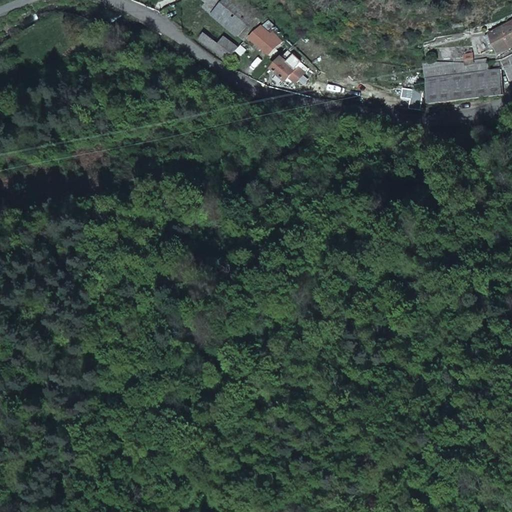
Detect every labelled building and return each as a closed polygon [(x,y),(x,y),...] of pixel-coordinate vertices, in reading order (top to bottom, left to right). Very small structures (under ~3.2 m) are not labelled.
[(203,9),(240,40),(245,34),(252,25),(248,22),(257,11),(242,0),(203,0),(199,6),(203,9)] [(511,19),(487,30),(497,52),(511,45),(511,19)] [(252,25),(245,34),(248,35),(246,38),(267,55),(277,42),(272,37),(274,35),(271,33),(270,34),(258,24),(255,28),(252,25)] [(472,62),(471,59),(470,52),(461,54),(464,64),(472,62)] [(280,57),(270,67),(283,79),(299,62),(292,54),(285,61),(280,57)] [(511,63),(511,62),(511,60),(510,55),(500,59),(489,60),(491,68),(501,66),(511,63)] [(511,78),(511,62),(511,63),(501,66),(507,80),(511,78)] [(501,66),(491,68),(449,72),(423,77),(426,100),(509,87),(507,80),(501,66)] [(416,88),(399,86),(398,96),(414,99),(416,88)]
